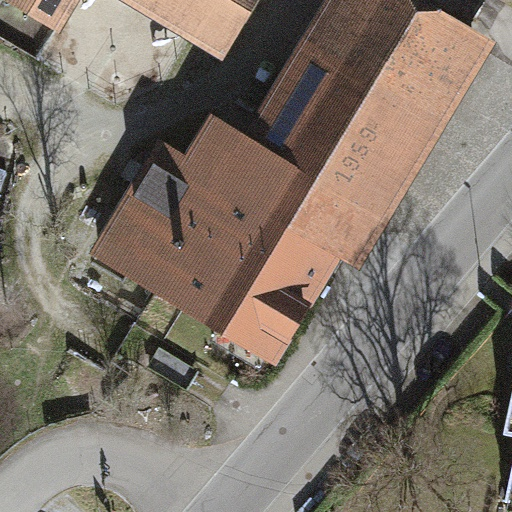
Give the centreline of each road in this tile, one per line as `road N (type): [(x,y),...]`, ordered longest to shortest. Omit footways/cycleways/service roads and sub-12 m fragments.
road 1 (tertiary): [(511,180),(229,511)]
road 2 (residential): [(6,511),(55,461),(104,447),(163,464),(222,511)]
